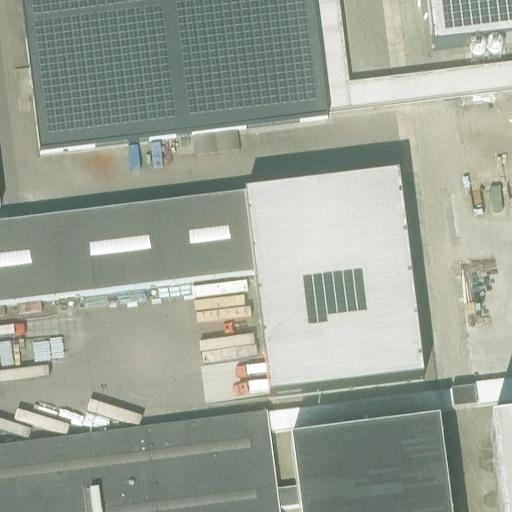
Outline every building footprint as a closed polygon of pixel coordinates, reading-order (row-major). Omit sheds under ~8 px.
[(19,0),(39,157),(327,122),(326,114),(511,91),(511,66),(348,87),(337,0),(19,0)] [(511,0),(424,0),(431,54),(511,43),(511,0)] [(244,197),(0,226),(0,308),(253,278),(263,361),(299,357),(304,395),(268,399),(268,402),(422,383),(397,178),(243,196),(244,197)] [(264,417),(266,434),(511,403),(511,382),(471,387),(472,390),(264,417)] [(275,511),(274,492),(266,434),(264,417),(0,449),(0,511),(275,511)] [(274,492),(275,511),(285,511),(297,511),(447,511),(437,427),(289,446),(295,490),(274,492)] [(511,511),(511,428),(488,432),(498,511),(511,511)]
